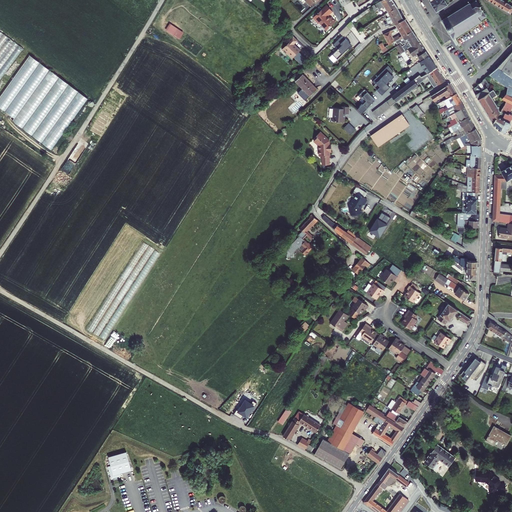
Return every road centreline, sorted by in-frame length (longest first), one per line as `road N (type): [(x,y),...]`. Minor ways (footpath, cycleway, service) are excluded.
road 1 (tertiary): [(493,134),(480,312),(469,343)]
road 2 (tertiary): [(452,368),(364,489)]
road 3 (primary): [(422,24),(493,134)]
